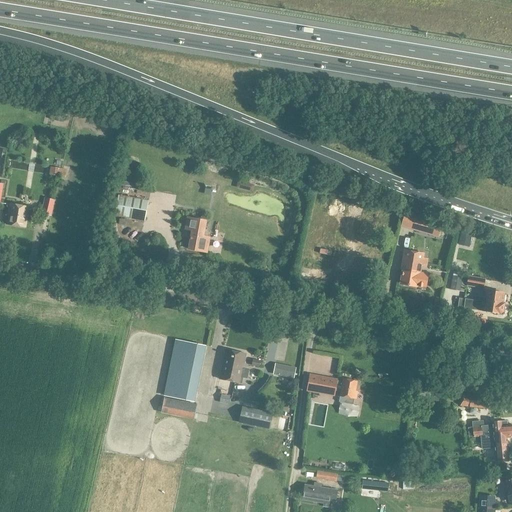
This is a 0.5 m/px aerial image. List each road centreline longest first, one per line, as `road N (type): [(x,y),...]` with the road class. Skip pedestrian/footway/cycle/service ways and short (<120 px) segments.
road 1 (motorway): [(0,30),(511,219)]
road 2 (residential): [(511,355),(0,264)]
road 3 (motorway): [(0,9),(511,93)]
road 4 (motorway): [(511,67),(99,0)]
